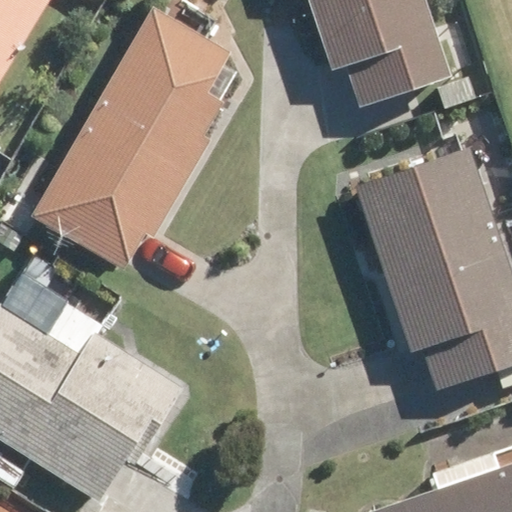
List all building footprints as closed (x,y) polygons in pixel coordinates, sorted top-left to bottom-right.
[(0,0),(0,99),(60,0),(0,0)] [(323,0),(346,67),(360,62),(373,104),(464,74),(439,0),(323,0)] [(167,8),(47,215),(138,267),(237,95),(227,89),(247,54),(167,8)] [(478,76),(448,86),(455,107),(485,95),(478,76)] [(511,314),(458,150),(345,186),(399,351),(412,347),(426,387),(511,359),(511,314)] [(15,197),(4,216),(21,225),(32,206),(15,197)] [(48,259),(34,280),(53,292),(66,271),(48,259)] [(12,303),(0,322),(0,430),(114,500),(139,458),(149,464),(197,386),(112,333),(117,326),(81,304),(62,333),(12,303)] [(511,511),(511,463),(368,511),(511,511)]
